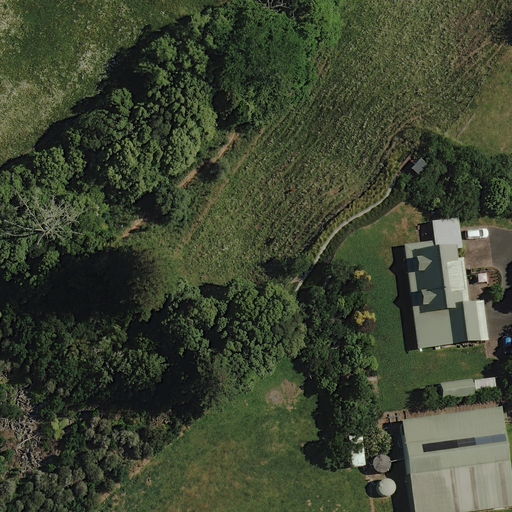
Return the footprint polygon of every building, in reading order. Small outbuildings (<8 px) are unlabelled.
[(456,270),(453,248),(404,254),(416,351),(486,343),(481,304),(466,306),(461,269),(456,270)] [(496,394),(494,380),(473,383),(475,396),(496,394)] [(471,398),(469,382),(438,386),(440,402),(471,398)] [(483,511),(511,508),(498,411),(399,424),(410,511),(483,511)] [(360,436),(347,438),(350,469),(363,468),(360,436)]
